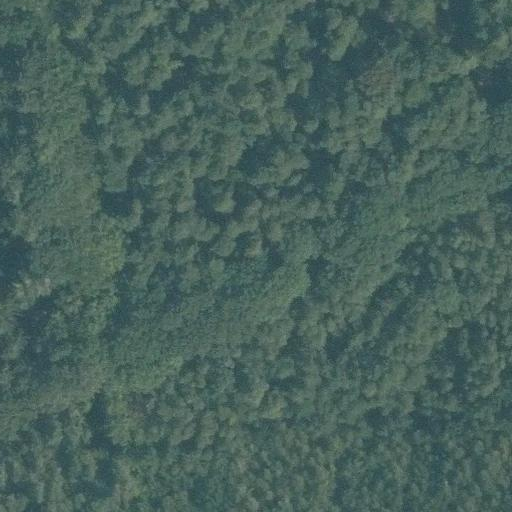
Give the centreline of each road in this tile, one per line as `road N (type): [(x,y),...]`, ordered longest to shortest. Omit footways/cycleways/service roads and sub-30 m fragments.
road 1 (track): [(148,511),(42,0)]
road 2 (track): [(112,333),(511,123)]
